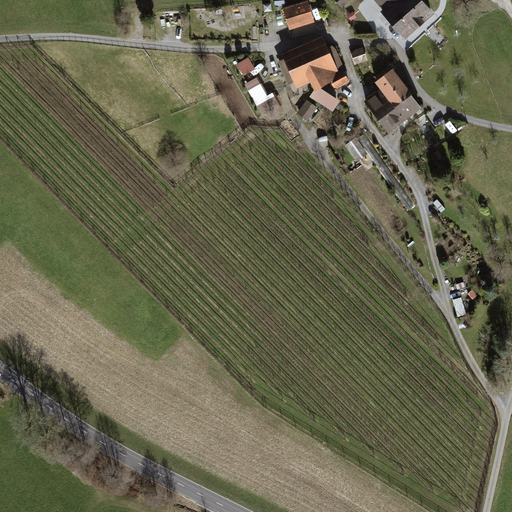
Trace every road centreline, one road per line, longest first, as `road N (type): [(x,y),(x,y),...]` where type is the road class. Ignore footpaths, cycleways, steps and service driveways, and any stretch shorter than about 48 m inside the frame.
road 1 (track): [(508,412),(450,316),(416,189),(359,111),(342,41)]
road 2 (track): [(342,41),(205,51),(72,35),(0,38)]
road 3 (secondary): [(0,372),(65,423),(230,511)]
road 4 (track): [(342,41),(393,44),(436,106),(511,128)]
